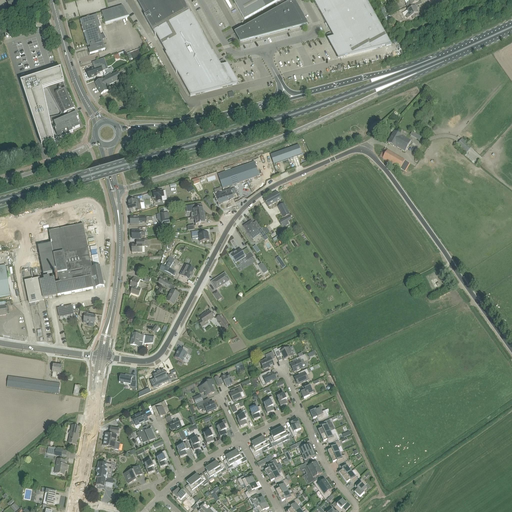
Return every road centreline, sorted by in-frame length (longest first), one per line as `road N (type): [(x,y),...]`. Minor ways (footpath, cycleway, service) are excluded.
road 1 (unclassified): [(511,347),(361,146),(276,183),(241,209),(160,354),(144,361),(105,357)]
road 2 (primary): [(0,201),(317,106),(443,57)]
road 3 (primary): [(117,189),(279,137),(443,57)]
road 4 (primary): [(269,102),(118,129)]
road 5 (primary): [(443,57),(299,95)]
